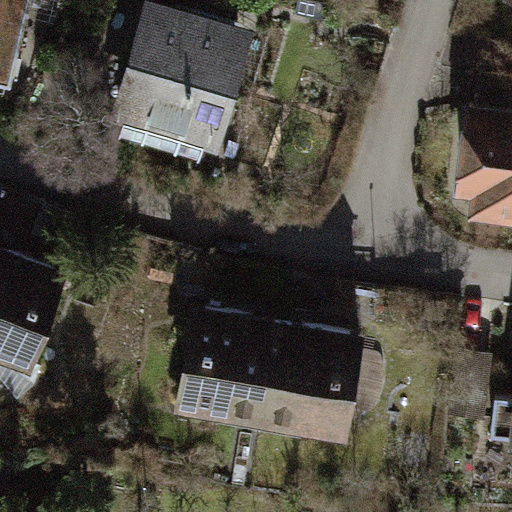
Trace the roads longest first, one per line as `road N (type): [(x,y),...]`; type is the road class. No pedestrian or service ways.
road 1 (residential): [(0,153),(267,235),(360,246)]
road 2 (residential): [(360,246),(428,0)]
road 3 (residential): [(360,246),(511,277)]
